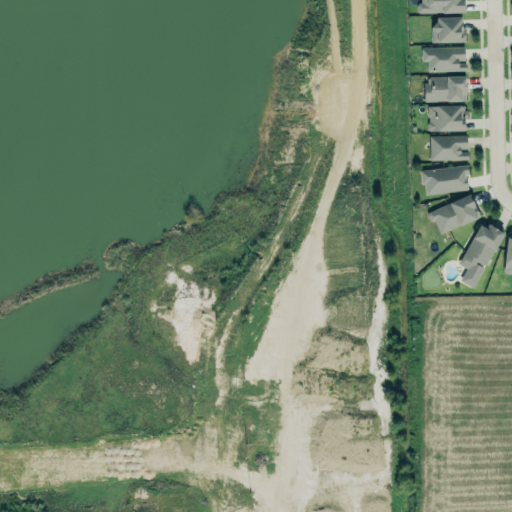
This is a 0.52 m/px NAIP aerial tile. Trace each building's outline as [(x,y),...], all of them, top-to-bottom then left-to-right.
[(420,0),(461,0),(461,3),(462,3),(462,11),(418,12),(416,10),(415,4),(418,1),(420,1),(420,0)] [(434,15),(462,15),(462,26),(465,26),(465,42),(429,43),(429,28),(428,26),(434,20),(434,15)] [(419,46),(464,44),(464,57),(466,60),(467,71),(425,72),(425,62),(419,62),(419,46)] [(464,74),(423,75),(424,101),(465,99),(464,74)] [(426,105),(462,105),(462,110),(465,110),(465,118),(463,118),(463,129),(428,130),(426,128),(426,122),(428,121),(427,116),(426,105)] [(429,159),(466,159),(465,134),(428,135),(429,159)] [(466,164),(466,171),(467,172),(467,173),(463,173),(464,175),(465,174),(467,188),(424,194),(423,183),(420,183),(418,170),(466,164)] [(427,211),(468,192),(479,215),(475,217),(475,218),(458,226),(457,225),(439,233),(433,220),(432,220),(429,219),(427,217),(426,214),(427,211)] [(478,223),(457,263),(465,267),(458,280),(472,287),(502,231),(487,223),(485,227),(478,223)] [(502,271),(511,272),(511,237),(506,237),(502,271)]
